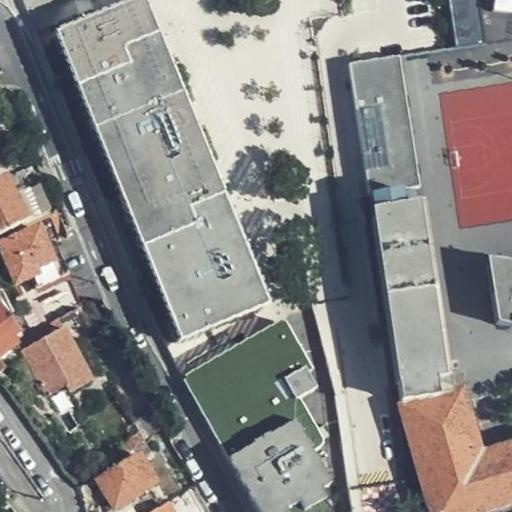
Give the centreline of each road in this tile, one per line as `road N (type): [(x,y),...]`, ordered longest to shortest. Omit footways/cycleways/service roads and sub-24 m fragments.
road 1 (residential): [(0,26),(173,407),(234,511)]
road 2 (residential): [(0,405),(58,485),(54,511)]
